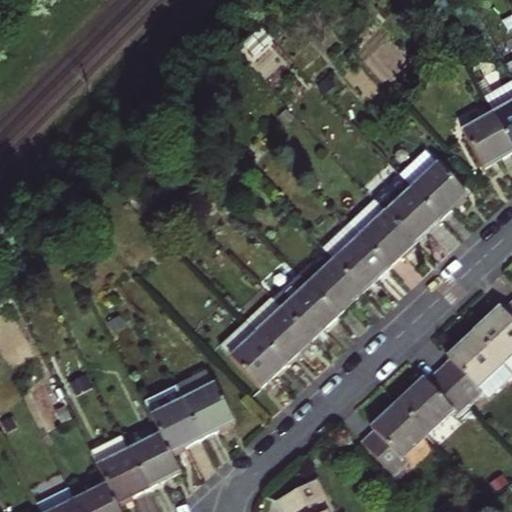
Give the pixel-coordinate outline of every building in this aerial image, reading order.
[(511,94),(495,103),(505,121),(511,134),(511,94)] [(493,177),(511,166),(511,134),(505,121),(473,139),(493,177)] [(474,200),(433,155),(406,180),(407,181),(448,224),(474,200)] [(407,181),(381,205),(422,248),(448,224),(407,181)] [(358,226),(399,269),(422,248),(381,205),(358,226)] [(343,264),(371,295),(399,269),(358,226),(331,251),(343,264)] [(318,288),(346,318),(371,295),(343,264),(318,288)] [(279,299),(319,342),(346,318),(318,288),(305,274),(279,299)] [(279,299),(253,323),(293,366),(319,342),(279,299)] [(511,312),(509,316),(504,311),(478,335),(511,370),(511,312)] [(236,358),(266,391),(293,366),(253,323),(252,321),(226,345),(237,357),(236,358)] [(452,359),(456,364),(444,375),(475,408),(489,396),(492,399),(511,379),(511,370),(478,335),(452,359)] [(185,385),(191,396),(224,379),(218,368),(185,385)] [(444,375),(431,387),(426,382),(400,406),(430,437),(452,417),(458,424),(475,408),(444,375)] [(224,379),(191,396),(210,433),(243,416),(224,379)] [(170,431),(179,449),(210,433),(191,396),(185,385),(155,402),(170,431)] [(400,406),(376,428),(380,433),(366,446),(397,480),(411,467),(405,460),(430,437),(400,406)] [(138,447),(156,484),(188,468),(179,449),(170,431),(138,447)] [(116,482),(125,501),(156,484),(138,447),(131,433),(99,449),(116,482)] [(116,482),(84,499),(90,511),(130,511),(125,501),(116,482)] [(335,511),(320,482),(277,504),(280,511),(335,511)] [(47,500),(52,511),(90,511),(84,499),(78,486),(47,500)]
